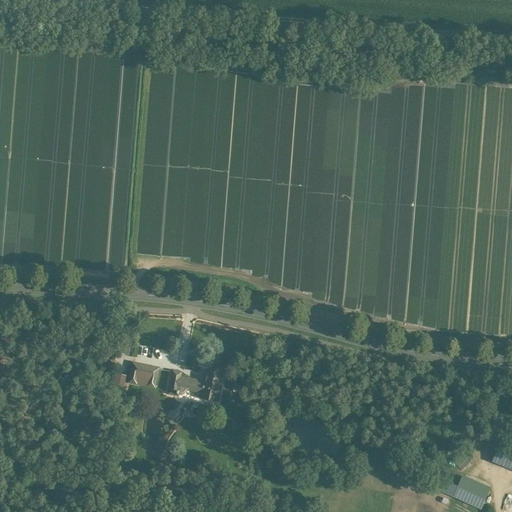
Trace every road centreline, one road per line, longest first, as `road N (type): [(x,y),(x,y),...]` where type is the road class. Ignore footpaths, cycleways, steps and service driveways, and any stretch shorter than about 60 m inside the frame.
road 1 (secondary): [(511,361),(436,355),(185,299),(0,285)]
road 2 (track): [(511,38),(44,0)]
